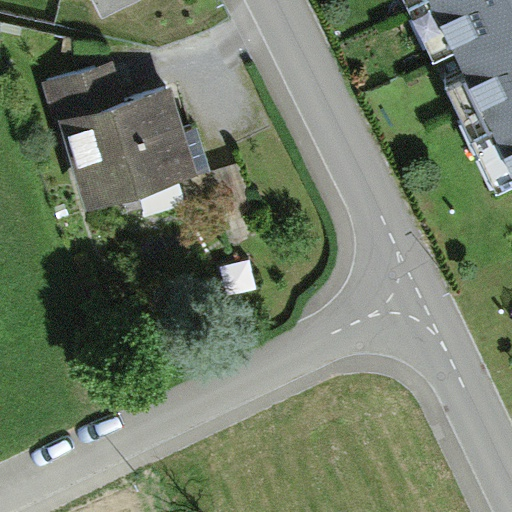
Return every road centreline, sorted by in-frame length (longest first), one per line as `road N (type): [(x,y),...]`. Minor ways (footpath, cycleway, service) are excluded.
road 1 (residential): [(400,293),(0,490)]
road 2 (residential): [(400,293),(267,0)]
road 3 (residential): [(509,511),(400,293)]
